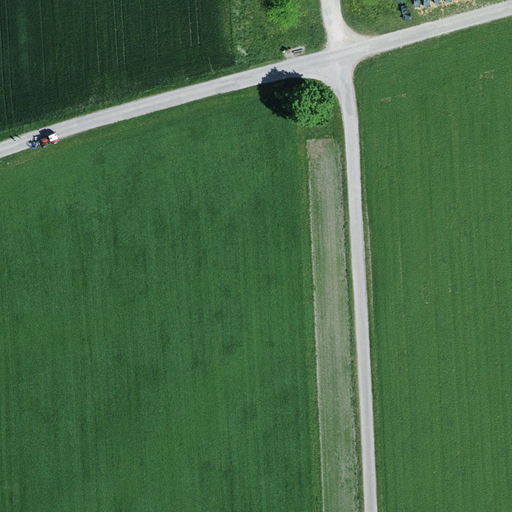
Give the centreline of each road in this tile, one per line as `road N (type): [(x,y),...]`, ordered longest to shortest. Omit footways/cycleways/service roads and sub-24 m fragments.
road 1 (track): [(0,153),(342,41),(509,0)]
road 2 (track): [(340,0),(368,511)]
